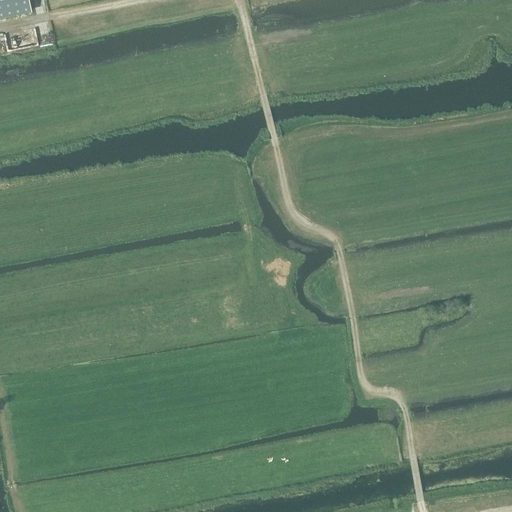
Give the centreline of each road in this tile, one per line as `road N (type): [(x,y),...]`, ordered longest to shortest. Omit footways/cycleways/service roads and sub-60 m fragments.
road 1 (track): [(238,0),(290,209),(337,247),(361,381),(400,398),(424,511)]
road 2 (track): [(142,0),(0,26)]
